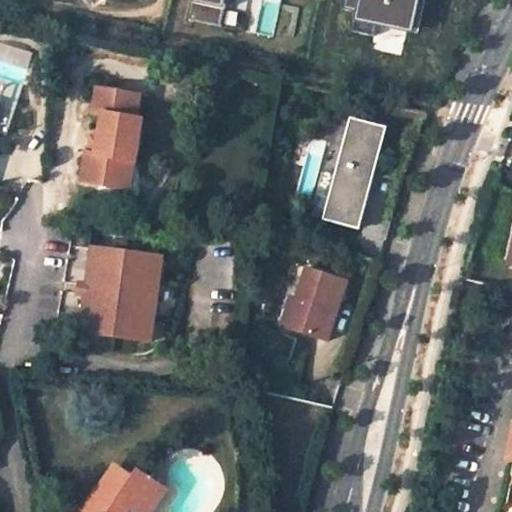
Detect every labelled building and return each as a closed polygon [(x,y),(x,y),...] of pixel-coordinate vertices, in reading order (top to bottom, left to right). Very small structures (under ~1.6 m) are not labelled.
[(194,0),(191,19),(222,26),(228,0),(194,0)] [(379,25),(412,32),(418,2),(426,3),(426,0),(345,0),(343,9),(358,13),(354,31),(376,36),(379,25)] [(419,34),(426,3),(418,2),(412,32),(419,34)] [(137,92),(93,86),(90,110),(100,112),(96,137),(94,152),(87,151),(84,151),(80,180),(121,185),(125,158),(132,159),(134,159),(137,138),(131,137),(134,116),(137,92)] [(137,138),(141,117),(134,116),(131,137),(137,138)] [(324,222),(358,231),(386,129),(351,119),(324,222)] [(361,232),(389,130),(386,129),(358,231),(361,232)] [(94,152),(96,137),(89,136),(87,151),(94,152)] [(132,159),(125,158),(121,185),(128,186),(132,159)] [(162,253),(92,246),(88,283),(81,282),(80,292),(87,293),(83,331),(153,338),(162,253)] [(328,343),(346,283),(305,271),(287,331),(328,343)] [(164,486),(139,470),(134,477),(120,467),(112,468),(113,472),(107,481),(103,481),(103,487),(97,497),(91,498),(93,503),(88,510),(91,511),(131,511),(134,509),(137,511),(147,511),(150,509),(156,507),(155,502),(160,496),(165,495),(164,486)]
